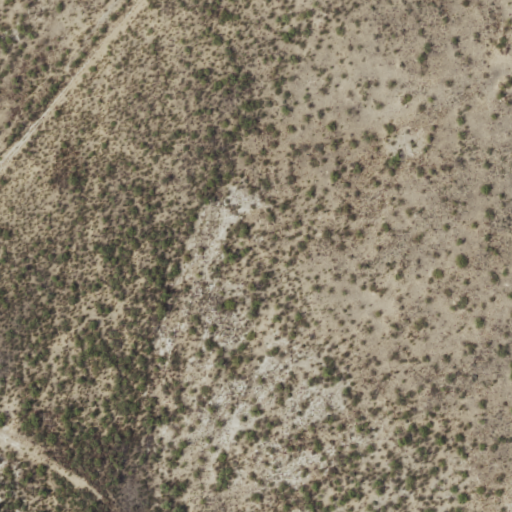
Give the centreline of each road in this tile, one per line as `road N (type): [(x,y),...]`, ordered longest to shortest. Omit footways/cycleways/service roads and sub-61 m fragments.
road 1 (track): [(0,166),(135,0)]
road 2 (track): [(0,124),(102,0)]
road 3 (track): [(118,511),(0,436)]
